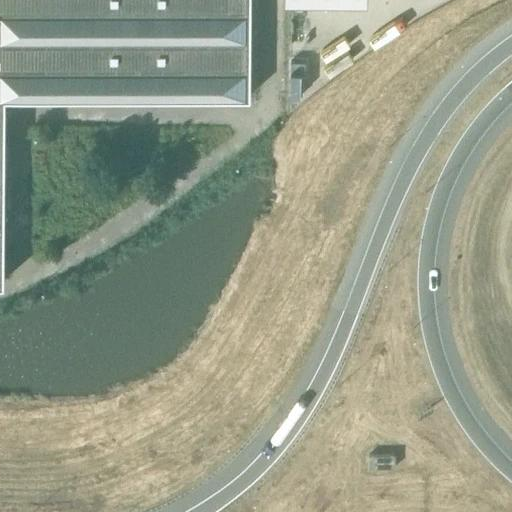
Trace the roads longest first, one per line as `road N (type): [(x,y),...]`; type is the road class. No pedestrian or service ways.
road 1 (motorway): [(511,38),(441,113),(311,398),(283,440),(203,511)]
road 2 (motorway): [(511,469),(479,435),(437,356),(428,267),(451,173),(511,101)]
